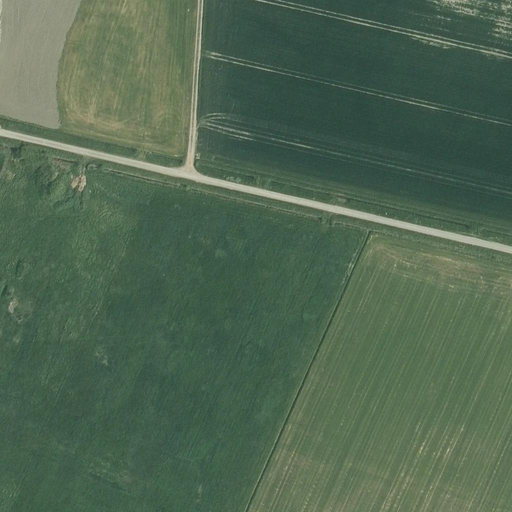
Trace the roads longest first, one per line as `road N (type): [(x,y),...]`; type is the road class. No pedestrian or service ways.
road 1 (unclassified): [(511,250),(191,175)]
road 2 (unclassified): [(191,175),(0,131)]
road 3 (unclassified): [(191,175),(201,0)]
